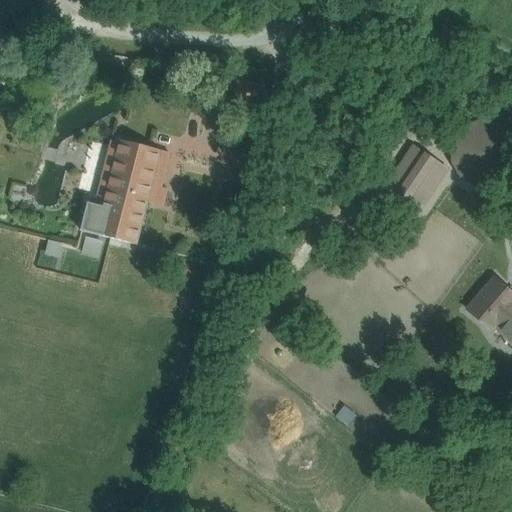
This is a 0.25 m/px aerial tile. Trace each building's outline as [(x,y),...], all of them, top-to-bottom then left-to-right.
[(263,87),(236,80),(227,113),(253,121),(263,87)] [(498,126),(481,123),(464,130),(454,145),(454,162),(463,178),(479,186),(497,184),(511,172),(511,168),(511,139),(511,138),(498,126)] [(160,152),(122,142),(104,211),(89,207),(82,231),(137,245),(160,152)] [(414,148),(386,190),(418,212),(446,170),(414,148)] [(100,258),(104,240),(85,235),(81,254),(100,258)] [(511,294),(495,280),(468,311),(492,332),(496,327),(511,340),(511,294)] [(247,511),(226,497),(216,511),(247,511)]
